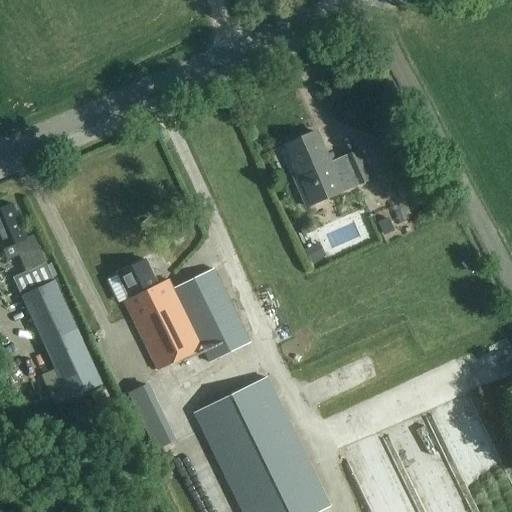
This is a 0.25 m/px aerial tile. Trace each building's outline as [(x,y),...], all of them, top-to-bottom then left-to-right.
[(328,163),(315,132),(285,145),(296,170),(292,172),(306,205),(345,189),(333,161),(328,163)] [(356,187),(371,180),(358,151),(343,157),(356,187)] [(25,237),(11,204),(0,208),(0,245),(6,260),(18,255),(25,271),(44,263),(32,234),(25,237)] [(303,250),(311,264),(326,256),(318,242),(303,250)] [(145,260),(117,273),(127,295),(122,298),(155,367),(198,347),(204,360),(245,340),(210,268),(171,288),(167,280),(157,285),(145,260)] [(58,289),(24,304),(68,402),(102,387),(58,289)] [(194,415),(215,459),(241,511),(321,511),(331,507),(267,379),(194,415)] [(175,441),(148,384),(127,393),(155,451),(175,441)] [(100,390),(90,395),(100,416),(111,411),(100,390)] [(459,447),(447,452),(454,466),(465,460),(459,447)]
